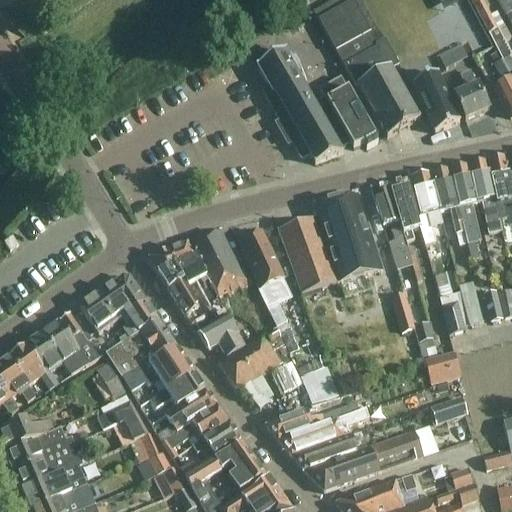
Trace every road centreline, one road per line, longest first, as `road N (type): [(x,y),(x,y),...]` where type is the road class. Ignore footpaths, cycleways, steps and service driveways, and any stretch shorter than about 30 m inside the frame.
road 1 (residential): [(125,249),(209,215),(511,142)]
road 2 (residential): [(125,249),(314,511)]
road 3 (unclassified): [(125,249),(0,47)]
road 4 (unclassified): [(0,336),(125,249)]
